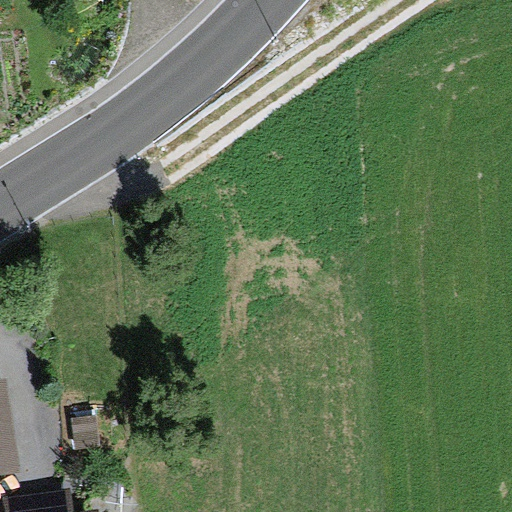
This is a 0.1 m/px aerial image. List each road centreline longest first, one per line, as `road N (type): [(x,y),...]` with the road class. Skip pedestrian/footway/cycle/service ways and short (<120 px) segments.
road 1 (track): [(31,184),(113,180),(163,162),(407,0)]
road 2 (tertiary): [(0,204),(184,79),(265,0)]
